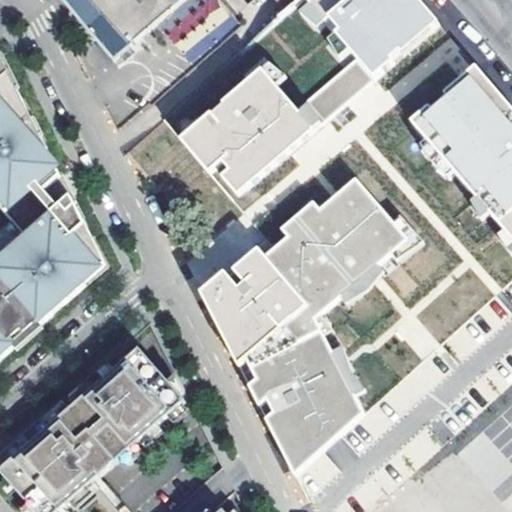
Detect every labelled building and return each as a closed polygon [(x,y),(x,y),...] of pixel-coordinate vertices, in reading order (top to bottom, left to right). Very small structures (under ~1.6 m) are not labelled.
[(61,0),(115,62),(187,0),(61,0)] [(189,0),(183,5),(188,11),(165,30),(184,52),(229,14),(217,0),(189,0)] [(418,0),(309,0),(314,6),(329,23),(333,19),(343,31),(339,35),(359,58),(299,109),(265,70),(183,140),(211,173),(224,162),(247,190),(396,64),(393,61),(402,54),(404,57),(441,26),(418,0)] [(278,0),(290,13),(304,0),(278,0)] [(329,23),(314,6),(304,15),(322,29),(329,23)] [(15,86),(1,59),(0,59),(0,84),(7,93),(15,86)] [(511,238),(511,109),(479,71),(448,98),(450,101),(435,113),(433,111),(415,126),(511,238)] [(0,359),(2,362),(52,317),(79,294),(87,286),(85,284),(105,266),(66,188),(15,86),(7,93),(0,84),(0,207),(26,238),(0,261),(0,359)] [(457,175),(429,143),(423,148),(435,166),(451,180),(457,175)] [(277,430),(298,470),(294,474),(298,481),(368,420),(320,326),(393,260),(410,245),(359,185),(268,263),(259,252),(204,299),(273,433),(277,430)] [(403,221),(395,227),(410,245),(393,260),(398,266),(426,248),(403,221)] [(511,238),(507,233),(501,238),(511,254),(511,238)] [(81,297),(79,294),(52,317),(55,320),(81,297)] [(24,451),(15,441),(0,454),(0,471),(35,511),(225,511),(223,511),(118,511),(94,484),(187,403),(140,349),(72,410),(71,409),(24,451)] [(24,451),(71,409),(63,400),(15,441),(24,451)]
